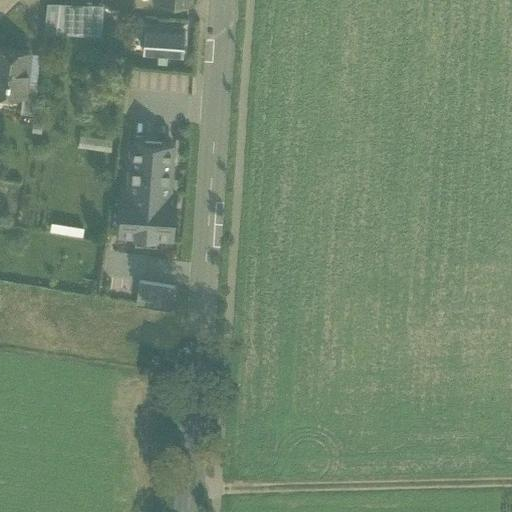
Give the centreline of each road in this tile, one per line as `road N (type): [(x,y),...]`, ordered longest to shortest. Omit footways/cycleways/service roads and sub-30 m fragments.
road 1 (unclassified): [(188,511),(224,0)]
road 2 (track): [(189,491),(511,478)]
